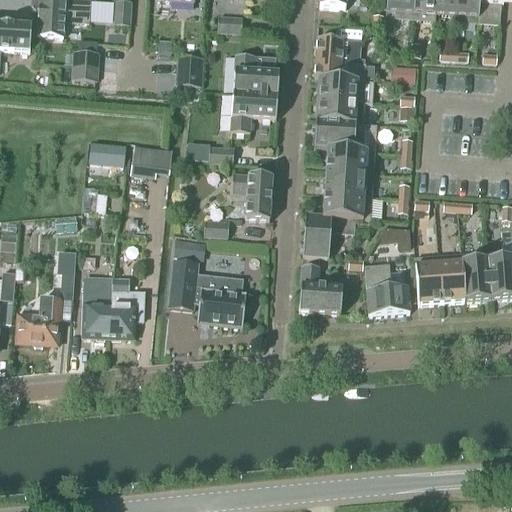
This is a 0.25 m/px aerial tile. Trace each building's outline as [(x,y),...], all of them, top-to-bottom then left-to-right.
[(319,0),(318,13),(344,14),(345,0),(319,0)] [(386,0),(385,23),(412,25),(413,0),(386,0)] [(413,0),(412,25),(433,26),(435,0),(413,0)] [(454,28),(455,28),(456,0),(435,0),(433,26),(434,27),(434,19),(455,21),(454,28)] [(456,0),(455,28),(476,29),(478,0),(456,0)] [(500,9),(510,10),(510,0),(478,0),(476,29),(499,31),(500,9)] [(62,43),(63,27),(87,29),(89,4),(39,1),(38,13),(37,13),(37,16),(38,16),(38,20),(37,20),(37,24),(38,24),(36,42),(62,43)] [(130,7),(115,6),(114,30),(129,31),(130,7)] [(381,35),(382,21),(373,20),(372,34),(381,35)] [(217,22),(216,33),(216,37),(240,39),(241,24),(217,22)] [(0,55),(29,58),(30,32),(14,30),(0,28),(0,55)] [(78,54),(98,55),(99,44),(79,43),(78,54)] [(316,43),(314,80),(364,84),(365,70),(341,68),(342,45),(316,43)] [(411,49),(410,63),(419,64),(420,50),(411,49)] [(73,57),(72,71),(97,73),(98,58),(73,57)] [(439,65),(453,66),(453,58),(439,57),(439,65)] [(453,58),(453,66),(467,67),(467,59),(453,58)] [(496,60),(482,59),(481,68),(495,69),(496,60)] [(235,60),(232,99),(276,102),(278,79),(253,77),(254,62),(235,60)] [(177,62),(176,77),(201,78),(202,64),(177,62)] [(97,73),(72,71),(71,85),(96,87),(97,73)] [(400,73),(399,87),(413,88),(414,74),(400,73)] [(201,78),(176,77),(175,91),(200,93),(201,78)] [(317,84),(316,105),(363,108),(365,86),(364,86),(364,84),(314,80),(313,84),(317,84)] [(276,102),(232,99),(230,138),(249,139),(250,124),(275,125),(276,102)] [(399,102),(399,110),(413,111),(413,102),(399,102)] [(316,105),(315,127),(362,130),(363,108),(316,105)] [(401,112),(400,125),(412,125),(413,113),(401,112)] [(313,150),(374,154),(376,131),(362,130),(315,127),(313,150)] [(402,145),(401,159),(410,160),(411,146),(402,145)] [(87,162),(121,165),(122,153),(88,150),(87,162)] [(326,155),(325,177),(372,180),(374,154),(313,150),(313,154),(326,155)] [(170,156),(167,156),(133,152),(130,180),(154,183),(155,179),(168,180),(170,156)] [(233,155),(209,153),(208,168),(232,170),(233,155)] [(410,160),(401,159),(400,173),(409,174),(410,160)] [(325,177),(323,200),(371,203),(372,180),(325,177)] [(271,183),(233,181),(232,181),(230,207),(245,208),(244,226),(268,228),(271,183)] [(399,191),(398,205),(407,205),(407,191),(399,191)] [(84,193),(81,218),(95,219),(97,195),(84,193)] [(323,200),(322,222),(369,225),(371,203),(323,200)] [(407,205),(398,205),(397,219),(406,219),(407,205)] [(413,214),(427,215),(428,207),(414,206),(413,214)] [(442,216),(456,217),(457,209),(443,208),(442,216)] [(457,209),(456,217),(470,218),(471,210),(457,209)] [(501,226),(510,227),(511,213),(502,212),(501,226)] [(369,225),(322,222),(304,220),(302,262),(328,263),(329,239),(353,240),(354,225),(369,226),(369,225)] [(53,223),(55,237),(76,235),(75,221),(53,223)] [(202,242),(227,243),(228,228),(204,227),(202,242)] [(387,237),(388,249),(408,248),(407,236),(387,237)] [(173,262),(197,265),(199,249),(174,246),(173,262)] [(511,255),(486,258),(490,305),(511,303),(511,255)] [(57,279),(61,279),(60,304),(71,304),(74,259),(58,258),(57,279)] [(486,258),(460,260),(463,307),(490,305),(486,258)] [(460,260),(437,262),(441,309),(463,307),(460,260)] [(441,309),(437,262),(413,263),(417,311),(441,309)] [(197,269),(172,266),(167,314),(192,316),(193,310),(198,310),(196,329),(241,334),(245,299),(240,298),(242,285),(196,280),(197,269)] [(348,266),(348,274),(362,275),(362,267),(348,266)] [(0,296),(0,305),(12,307),(15,271),(2,270),(2,278),(1,278),(0,296)] [(95,298),(111,298),(112,299),(112,285),(113,271),(98,270),(97,284),(96,284),(95,298)] [(363,272),(367,322),(409,319),(407,293),(390,294),(388,270),(363,272)] [(301,272),(301,274),(298,317),(339,320),(341,294),(317,292),(318,273),(301,272)] [(110,310),(109,343),(110,343),(110,345),(120,346),(120,343),(132,344),(133,331),(134,331),(134,327),(142,327),(143,299),(127,298),(128,285),(112,285),(112,299),(111,298),(110,310)] [(38,324),(18,322),(16,348),(31,349),(33,352),(41,353),(44,349),(46,350),(47,341),(56,341),(58,306),(40,305),(38,324)] [(104,343),(109,343),(110,310),(97,310),(97,305),(91,305),(84,305),(84,309),(82,309),(81,329),(83,329),(82,342),(95,343),(94,345),(104,345),(104,343)]
